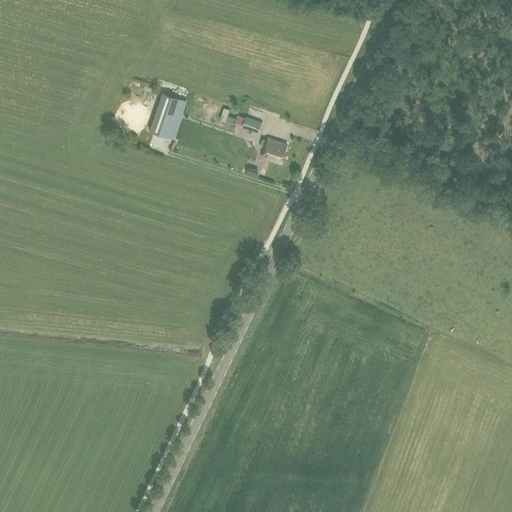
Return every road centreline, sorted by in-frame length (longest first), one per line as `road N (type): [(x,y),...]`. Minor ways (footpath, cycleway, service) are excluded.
road 1 (secondary): [(155,511),(398,0)]
road 2 (track): [(0,167),(278,253)]
